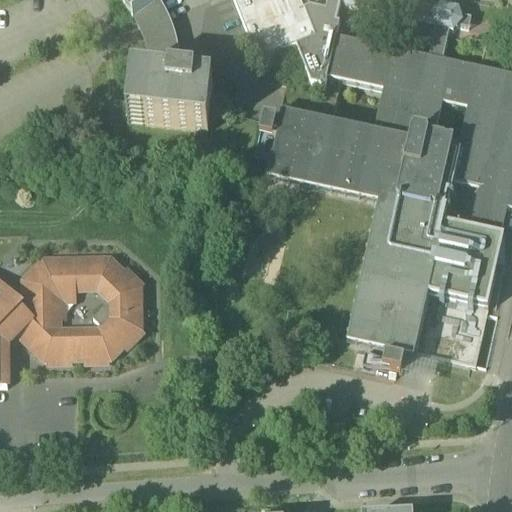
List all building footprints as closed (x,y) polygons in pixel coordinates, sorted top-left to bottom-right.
[(116,0),(132,23),(133,22),(159,5),(156,0),(116,0)] [(274,58),(296,49),(315,41),(304,13),(298,0),(238,0),(233,2),(253,52),(250,58),(270,67),(274,58)] [(321,0),(328,1),(341,5),(344,5),(345,11),(358,14),(362,9),(434,26),(436,32),(429,61),(443,64),(449,34),(453,35),(457,31),(468,33),(471,23),(460,20),(458,14),(441,10),(437,15),(417,10),(405,8),(376,1),(370,0),(321,0)] [(417,10),(418,0),(406,0),(405,8),(417,10)] [(341,5),(328,1),(326,13),(310,10),(304,13),(315,41),(296,49),(311,87),(325,90),(327,81),(336,40),(337,40),(340,26),(336,26),(341,5)] [(148,67),(148,83),(178,87),(179,65),(176,44),(169,25),(159,5),(133,22),(141,37),(145,52),(148,67)] [(429,61),(337,40),(336,40),(327,81),(383,94),(373,137),(290,118),(285,139),(290,140),(289,147),(283,146),(276,178),(388,203),(356,343),(416,356),(428,300),(445,229),(454,188),(467,191),(477,194),(479,194),(476,206),(507,213),(511,191),(511,79),(443,64),(429,61)] [(213,91),(178,87),(148,83),(132,81),(127,123),(142,125),(142,128),(208,135),(213,91)] [(285,139),(290,118),(283,116),(281,125),(277,124),(275,136),(268,164),(272,165),(267,184),(378,209),(347,348),(366,352),(365,356),(393,362),(405,365),(405,361),(414,363),(416,356),(356,343),(388,203),(276,178),(283,146),(289,147),(290,140),(285,139)] [(261,133),(275,136),(277,124),(264,121),(261,133)] [(469,236),(500,243),(501,241),(507,213),(476,206),(469,234),(469,236)] [(469,234),(445,229),(428,300),(488,314),(498,272),(504,274),(504,244),(504,242),(501,241),(500,243),(469,236),(469,234)] [(19,313),(31,324),(17,339),(43,366),(111,365),(140,336),(140,295),(111,307),(111,311),(105,311),(93,324),(102,333),(99,337),(81,337),(81,335),(73,336),(73,337),(59,337),(57,335),(57,324),(62,323),(62,307),(74,307),(74,297),(81,297),(81,295),(98,295),(110,266),(43,266),(24,286),(24,294),(28,299),(22,306),(15,306),(21,311),(19,313)] [(140,295),(110,266),(98,295),(111,307),(140,295)] [(2,355),(17,339),(31,324),(19,313),(21,311),(15,306),(0,290),(0,391),(7,391),(7,360),(2,355)] [(405,365),(402,378),(401,382),(433,389),(438,369),(414,363),(405,361),(405,365)] [(390,376),(402,378),(405,365),(393,362),(390,376)]
